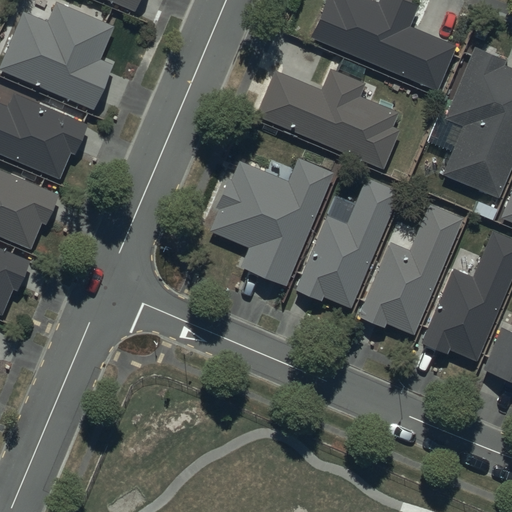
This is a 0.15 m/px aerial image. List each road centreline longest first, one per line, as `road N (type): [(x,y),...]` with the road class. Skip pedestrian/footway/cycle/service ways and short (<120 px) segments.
road 1 (residential): [(511,457),(104,287)]
road 2 (residential): [(104,287),(226,0)]
road 3 (residential): [(11,511),(104,287)]
